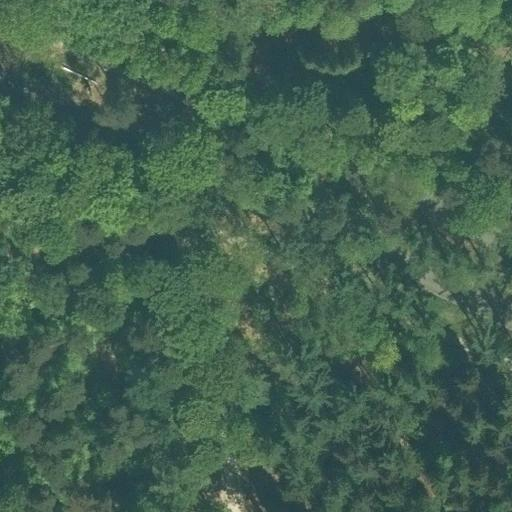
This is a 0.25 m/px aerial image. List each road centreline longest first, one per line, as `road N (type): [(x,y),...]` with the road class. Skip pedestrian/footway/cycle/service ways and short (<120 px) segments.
road 1 (tertiary): [(0,75),(511,317)]
road 2 (tertiary): [(511,245),(0,15)]
road 3 (track): [(214,23),(400,30),(457,41),(511,68)]
road 4 (track): [(185,223),(227,511)]
road 5 (track): [(214,23),(205,127),(185,223)]
